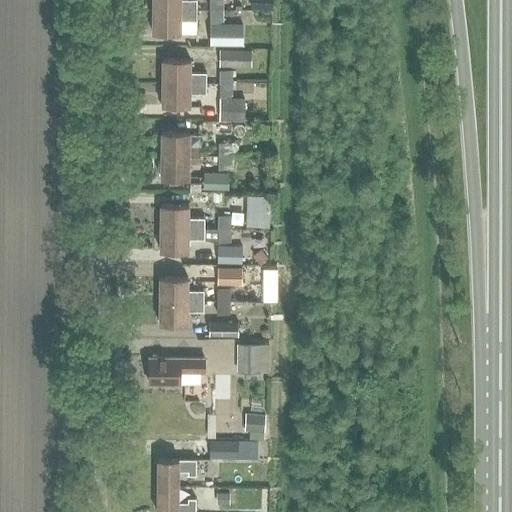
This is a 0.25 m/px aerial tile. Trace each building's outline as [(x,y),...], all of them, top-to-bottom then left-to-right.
[(152,0),(153,10),(197,10),(196,0),(152,0)] [(211,0),(211,11),(224,11),(224,0),(211,0)] [(153,10),(152,33),(196,34),(197,10),(153,10)] [(211,11),(211,25),(224,25),(224,11),(211,11)] [(211,31),(211,45),(244,45),(244,25),(233,25),(233,31),(211,31)] [(220,66),(252,66),(252,49),(221,49),(220,66)] [(162,59),(162,83),(206,83),(206,73),(190,73),(190,60),(162,59)] [(220,70),(220,83),(233,83),(233,70),(220,70)] [(206,94),(206,83),(162,83),(162,106),(190,107),(190,94),(206,94)] [(220,83),(220,96),(233,96),(233,83),(220,83)] [(220,99),(220,120),(245,120),(245,99),(220,99)] [(161,132),(161,155),(199,156),(199,148),(189,148),(189,132),(161,132)] [(220,143),(219,156),(232,156),(232,143),(220,143)] [(199,164),(199,156),(161,155),(161,179),(189,179),(189,164),(199,164)] [(232,156),(219,156),(219,169),(232,170),(232,156)] [(206,190),(229,190),(230,173),(206,173),(206,190)] [(247,194),(247,225),(270,225),(270,194),(247,194)] [(161,205),(160,228),(204,229),(204,218),(188,218),(189,205),(161,205)] [(218,216),(218,229),(232,229),(232,216),(218,216)] [(204,239),(204,229),(160,228),(160,252),(188,252),(188,239),(204,239)] [(232,244),(232,229),(218,229),(204,229),(204,239),(218,244),(232,244)] [(242,246),(218,246),(218,264),(242,265),(242,246)] [(242,268),(218,268),(217,285),(242,286),(242,268)] [(160,278),(160,301),(204,301),(204,290),(188,290),(188,278),(160,278)] [(218,288),(218,302),(231,302),(231,288),(218,288)] [(203,312),(204,301),(160,301),(159,325),(187,325),(187,312),(203,312)] [(231,302),(218,302),(218,315),(231,316),(231,302)] [(209,323),(210,336),(239,335),(239,322),(209,323)] [(239,343),(239,371),(270,372),(270,343),(239,343)] [(180,384),(180,373),(208,374),(208,358),(149,358),(149,384),(180,384)] [(245,432),(265,433),(266,415),(246,414),(245,432)] [(211,458),(239,458),(239,440),(211,440),(211,458)] [(158,459),(157,487),(178,487),(178,471),(188,471),(188,476),(196,476),(196,459),(158,459)] [(178,503),(178,487),(157,487),(157,511),(195,511),(196,499),(188,499),(188,503),(178,503)] [(229,493),(216,493),(217,503),(229,503),(229,493)]
